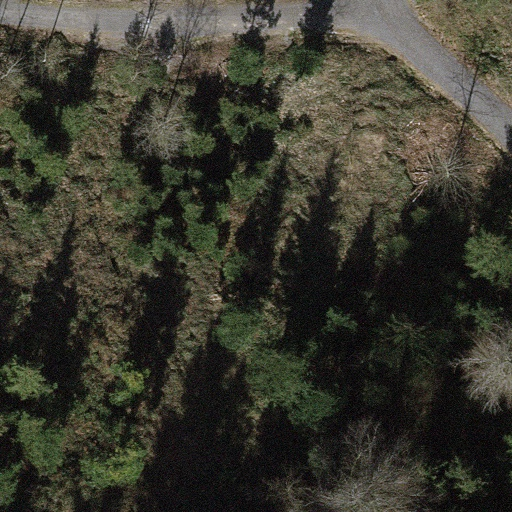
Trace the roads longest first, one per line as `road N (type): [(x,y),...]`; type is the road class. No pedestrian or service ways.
road 1 (track): [(281,0),(121,25),(0,22)]
road 2 (track): [(511,131),(375,0)]
